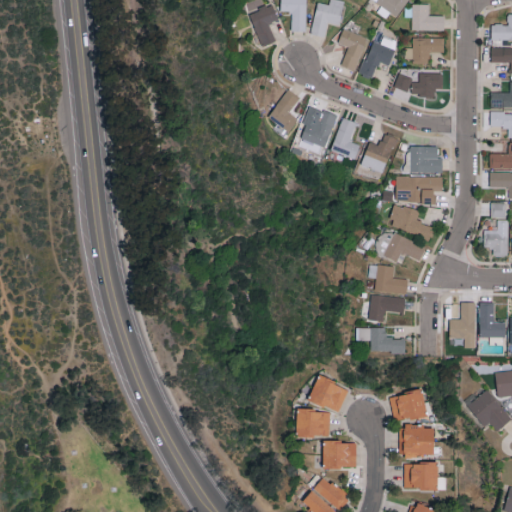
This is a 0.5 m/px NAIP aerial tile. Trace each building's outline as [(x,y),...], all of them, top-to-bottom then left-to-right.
[(305,30),(306,0),(280,0),(280,11),(291,11),(291,30),(305,30)] [(344,0),(329,0),(329,4),(317,1),(310,33),(325,36),(328,22),(339,25),(344,0)] [(373,0),(381,5),(379,9),(395,19),(407,0),(373,0)] [(275,41),(269,23),(279,20),(273,3),(249,12),(261,46),(275,41)] [(430,3),(412,3),(411,29),(444,30),(444,15),(430,14),(430,3)] [(491,39),(511,39),(511,12),(507,12),(507,24),(491,23),(491,39)] [(348,46),(341,65),(354,70),(367,37),(343,28),(338,42),(348,46)] [(372,39),(360,73),(372,77),(379,60),(389,64),(398,40),(383,35),(380,43),(372,39)] [(444,36),(412,36),(412,47),(405,46),(405,57),(414,57),(413,62),(429,62),(429,51),(444,51),(444,36)] [(490,61),(510,61),(510,72),(511,72),(511,46),(491,47),(490,61)] [(442,88),(443,73),(419,71),(419,78),(397,77),(396,92),(435,94),(435,87),(442,88)] [(509,91),(491,91),(490,106),(511,106),(511,80),(510,80),(509,91)] [(300,96),(288,88),(268,116),(289,131),(298,118),(289,111),(300,96)] [(336,113),(309,106),(300,138),(326,146),(336,113)] [(511,112),(490,112),(490,126),(508,126),(508,137),(511,136),(511,112)] [(330,149),(354,159),(360,144),(350,140),(357,122),(344,116),(330,149)] [(361,164),(383,173),(396,137),(383,133),(379,144),(369,141),(361,164)] [(511,141),(508,141),(509,152),(490,153),(490,167),(511,167),(511,141)] [(438,145),(410,145),(410,171),(442,171),(442,156),(438,156),(438,145)] [(511,171),(490,171),(490,186),(509,186),(508,198),(511,197),(511,171)] [(434,202),(433,190),(443,190),(442,175),(396,176),(396,202),(434,202)] [(506,217),(506,201),(490,202),(490,217),(506,217)] [(419,211),(395,203),(388,225),(429,238),(433,226),(416,221),(419,211)] [(483,248),(493,248),(492,255),(507,256),(508,219),(497,218),(497,229),(484,229),(483,248)] [(420,260),(425,247),(384,229),(374,252),(397,261),(402,252),(420,260)] [(376,278),(374,288),(405,293),(408,279),(392,277),(394,267),(370,263),(367,276),(376,278)] [(383,320),(384,310),(404,312),(405,297),(371,294),(368,319),(383,320)] [(475,347),(476,301),(461,301),(460,318),(449,318),(449,338),(465,338),(464,347),(475,347)] [(479,336),(505,336),(505,321),(493,321),(494,301),(480,301),(479,336)] [(386,327),(356,327),(355,339),(370,340),(370,351),(405,352),(405,338),(386,337),(386,327)] [(511,369),(495,371),(498,396),(511,394),(511,369)] [(348,386),(317,376),(309,401),(340,411),(348,386)] [(390,395),(395,422),(427,415),(422,389),(390,395)] [(485,425),(489,421),(497,430),(511,417),(486,389),(468,405),(485,425)] [(329,411),(297,409),(295,435),(328,436),(329,411)] [(434,428),(425,428),(425,423),(399,424),(400,452),(405,452),(405,456),(435,456),(434,428)] [(356,442),(323,441),(323,467),(355,468),(356,442)] [(404,462),(404,488),(437,489),(437,463),(404,462)] [(324,475),(313,487),(339,510),(349,498),(324,475)] [(511,511),(511,485),(509,485),(503,510),(511,511)] [(336,511),(337,511),(312,490),(301,502),(313,511),(336,511)] [(444,511),(411,503),(408,511),(444,511)]
